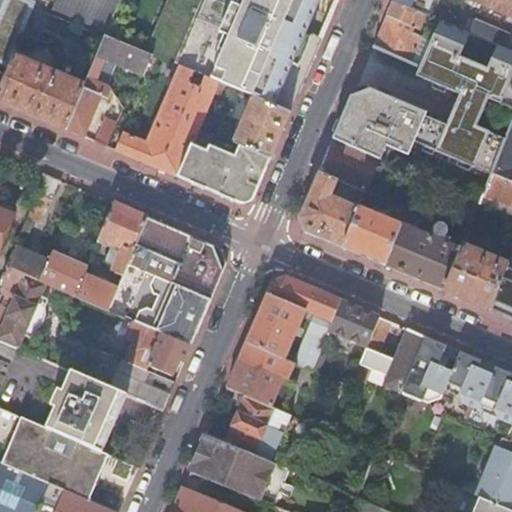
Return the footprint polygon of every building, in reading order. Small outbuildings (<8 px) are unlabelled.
[(0,64),(10,69),(15,57),(23,38),(35,9),(38,2),(32,0),(6,0),(0,14),(0,64)] [(119,0),(56,0),(52,9),(106,33),(119,0)] [(329,0),(338,4),(339,0),(169,0),(167,7),(147,54),(157,58),(181,68),(221,84),(238,92),(248,96),(254,99),(270,105),(291,114),(322,42),(303,29),(315,0),(329,0)] [(511,0),(394,0),(394,1),(428,15),(431,16),(437,0),(469,0),(511,18),(511,0)] [(421,31),(428,15),(394,1),(391,8),(374,47),(412,63),(425,32),(421,31)] [(38,44),(50,16),(35,9),(23,38),(38,44)] [(426,116),(415,141),(424,145),(435,150),(456,159),(467,163),(492,174),(507,139),(478,127),(489,98),(511,108),(511,50),(505,48),(498,45),(489,69),(461,56),(471,34),(441,21),(421,67),(417,75),(459,93),(449,117),(446,124),(426,116)] [(510,36),(476,21),(471,34),(498,45),(505,48),(510,36)] [(111,23),(105,36),(113,39),(119,27),(111,23)] [(104,38),(87,78),(96,82),(105,61),(147,79),(157,58),(147,54),(113,39),(105,36),(104,38)] [(0,100),(28,113),(67,130),(84,87),(15,57),(10,69),(7,76),(0,91),(0,100)] [(180,179),(194,146),(221,84),(181,68),(148,143),(124,133),(117,152),(180,179)] [(84,87),(67,130),(85,139),(103,97),(109,100),(112,91),(109,88),(96,82),(87,78),(84,87)] [(409,155),(415,141),(426,116),(427,113),(383,94),(371,89),(352,97),(335,140),(380,159),(382,160),(388,146),(409,155)] [(244,105),(248,96),(238,92),(234,101),(244,105)] [(281,137),(291,114),(270,105),(254,99),(235,144),(240,146),(271,159),(281,137)] [(96,143),(107,148),(115,129),(104,124),(96,143)] [(511,127),(507,139),(492,174),(492,175),(511,183),(511,127)] [(320,174),(340,182),(360,191),(367,193),(380,159),(335,140),(328,155),(320,174)] [(435,150),(424,145),(422,150),(433,154),(435,150)] [(194,146),(180,179),(185,181),(242,204),(255,199),(271,159),(240,146),(236,157),(212,147),(209,153),(194,146)] [(382,160),(380,159),(367,193),(365,197),(372,199),(387,162),(382,160)] [(467,163),(456,159),(454,164),(465,168),(467,163)] [(340,182),(320,174),(301,218),(307,232),(324,240),(344,248),(361,207),(362,205),(356,202),(355,205),(333,197),(340,182)] [(61,182),(46,175),(22,231),(30,234),(35,221),(34,218),(35,215),(41,217),(49,199),(53,201),(61,182)] [(511,183),(492,175),(482,198),(511,210),(511,183)] [(365,197),(367,193),(360,191),(356,202),(362,205),(365,197)] [(473,223),(481,204),(464,197),(457,216),(473,223)] [(115,205),(107,201),(94,230),(103,234),(115,205)] [(128,266),(149,220),(120,207),(115,205),(103,234),(100,240),(111,245),(105,260),(115,264),(112,269),(115,273),(123,277),(124,274),(127,268),(128,266)] [(361,207),(344,248),(364,257),(379,263),(386,266),(406,214),(407,212),(393,206),(388,218),(361,207)] [(1,210),(0,209),(0,247),(14,216),(1,210)] [(418,218),(406,214),(386,266),(413,278),(444,291),(463,245),(464,243),(459,241),(457,246),(445,241),(448,232),(448,230),(447,227),(445,226),(443,225),(440,225),(438,227),(436,230),(433,236),(414,228),(418,218)] [(128,266),(211,301),(227,264),(221,251),(205,243),(149,220),(128,266)] [(509,264),(463,245),(444,291),(476,305),(489,310),(509,264)] [(29,252),(16,246),(2,278),(21,287),(26,276),(40,282),(49,261),(36,255),(37,251),(37,248),(35,247),(33,246),(30,249),(29,252)] [(53,252),(49,261),(40,282),(45,285),(75,297),(85,275),(88,268),(70,260),(53,252)] [(509,264),(489,310),(511,319),(511,256),(509,264)] [(200,326),(211,301),(128,266),(127,268),(149,278),(145,287),(146,294),(152,297),(146,310),(140,308),(134,311),(130,321),(143,326),(149,329),(191,347),(200,326)] [(85,275),(75,297),(77,298),(108,311),(117,289),(85,275)] [(21,287),(2,278),(0,282),(0,290),(10,295),(0,318),(0,340),(18,348),(45,285),(40,282),(26,276),(21,287)] [(260,315),(248,343),(287,360),(290,354),(297,336),(301,337),(304,329),(301,328),(306,316),(311,318),(313,315),(317,317),(299,358),(297,364),(313,371),(327,337),(342,302),(322,293),(287,278),(273,283),(271,289),(260,315)] [(361,310),(342,302),(327,337),(334,340),(337,333),(368,346),(380,318),(361,310)] [(392,323),(380,318),(368,346),(352,383),(362,387),(370,369),(388,377),(385,386),(402,393),(425,337),(408,329),(395,361),(378,354),(392,323)] [(179,361),(184,363),(191,347),(149,329),(143,326),(127,363),(145,371),(148,366),(173,376),(177,367),(179,361)] [(511,373),(475,359),(438,343),(425,337),(402,393),(428,404),(442,398),(448,383),(462,389),(458,398),(462,406),(477,412),(483,399),(497,404),(494,412),(497,421),(511,426),(511,428),(506,442),(511,444),(511,373)] [(287,360),(248,343),(228,388),(246,396),(275,409),(278,410),(286,390),(285,390),(296,364),(287,360)] [(41,350),(38,357),(53,363),(56,356),(41,350)] [(290,354),(287,360),(296,364),(297,364),(299,358),(290,354)] [(124,361),(117,377),(143,388),(144,385),(149,372),(145,371),(127,363),(124,361)] [(47,428),(96,449),(105,430),(121,393),(112,389),(72,372),(63,392),(58,390),(51,407),(55,409),(47,428)] [(121,393),(164,411),(170,396),(144,385),(143,388),(117,377),(112,389),(121,393)] [(350,387),(339,382),(335,391),(346,396),(350,387)] [(271,462),(292,416),(278,410),(275,409),(246,396),(242,405),(241,407),(234,424),(225,443),(256,456),(271,462)] [(47,428),(21,417),(2,464),(89,502),(99,479),(110,455),(96,449),(47,428)] [(331,433),(334,425),(320,419),(317,427),(331,433)] [(347,431),(334,425),(331,433),(344,438),(347,431)] [(276,464),(271,462),(256,456),(225,443),(208,435),(200,453),(192,473),(224,487),(249,497),(255,483),(266,488),(276,464)] [(511,444),(506,442),(505,442),(501,450),(498,448),(486,475),(480,489),(469,484),(466,491),(479,496),(511,510),(511,444)] [(112,511),(89,502),(2,464),(0,463),(0,511),(112,511)] [(260,502),(266,488),(255,483),(249,497),(260,502)] [(235,511),(184,491),(174,511),(235,511)] [(511,511),(511,510),(479,496),(471,511),(511,511)] [(379,511),(381,509),(358,499),(352,511),(379,511)]
